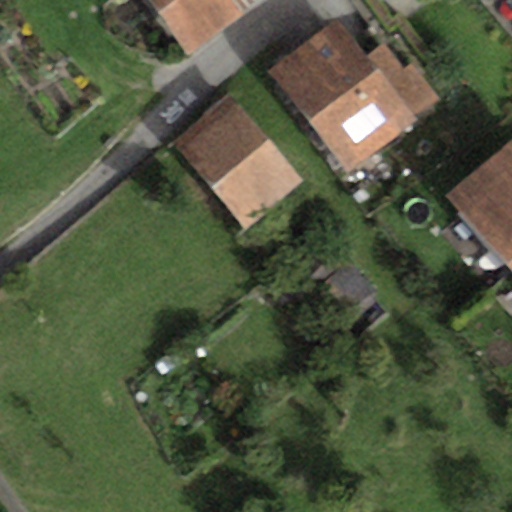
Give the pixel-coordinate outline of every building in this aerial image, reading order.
[(151,0),(192,51),(257,0),(151,0)] [(337,18),(268,70),(347,172),(441,101),(412,64),(405,70),(384,43),(367,57),(337,18)] [(302,181),(230,94),(172,143),(244,229),(302,181)] [(511,140),(447,194),(507,267),(511,263),(511,140)] [(375,291),(335,238),(277,282),(317,334),(375,291)]
